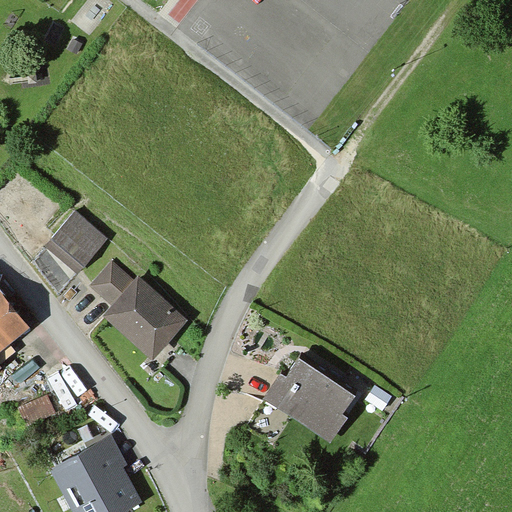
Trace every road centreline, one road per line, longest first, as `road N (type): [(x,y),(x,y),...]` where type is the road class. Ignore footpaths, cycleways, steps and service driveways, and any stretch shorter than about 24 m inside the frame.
road 1 (residential): [(177,480),(200,443),(218,352),(238,303),(349,147)]
road 2 (residential): [(177,480),(0,250)]
